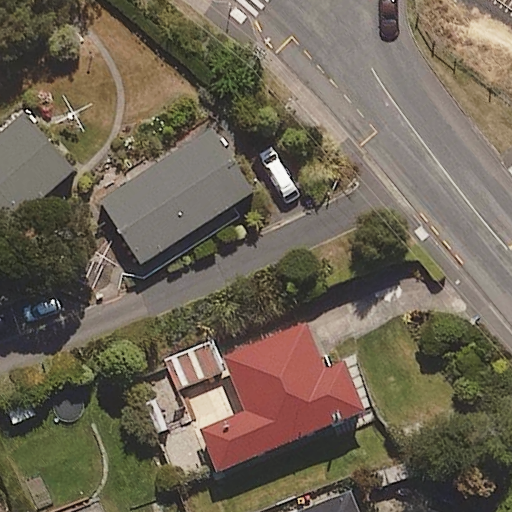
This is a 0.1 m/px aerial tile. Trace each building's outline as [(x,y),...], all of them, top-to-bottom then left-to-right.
[(0,243),(76,176),(23,116),(0,135),(0,243)] [(95,208),(140,275),(255,198),(209,131),(95,208)] [(226,359),(249,414),(200,434),(218,478),(369,416),(348,365),(328,373),(309,325),(226,359)] [(215,341),(153,364),(172,415),(188,409),(181,389),(226,373),(215,341)] [(361,511),(353,492),(304,511),(361,511)]
